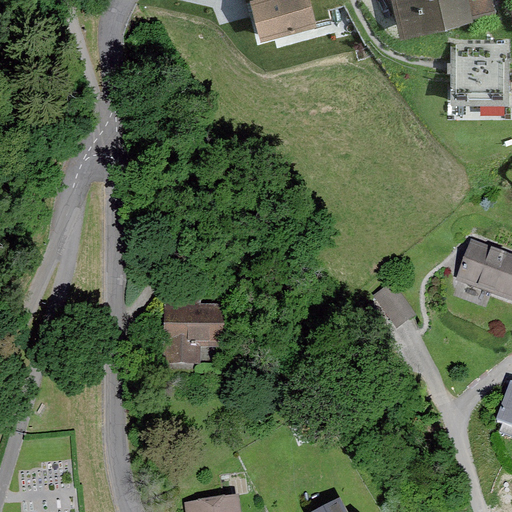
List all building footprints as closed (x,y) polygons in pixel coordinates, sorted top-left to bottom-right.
[(239,0),(237,1),(246,38),(306,25),(300,0),(239,0)] [(381,0),(388,34),(487,14),(484,0),(466,0),(459,2),(458,0),(381,0)] [(511,32),(468,34),(471,108),(511,106),(511,32)] [(511,258),(465,240),(449,280),(510,304),(511,297),(511,258)] [(371,298),(391,330),(411,318),(390,285),(371,298)] [(211,311),(155,310),(154,365),(188,366),(188,346),(210,346),(211,311)] [(511,380),(511,381),(498,417),(511,422),(511,380)] [(348,511),(341,497),(312,511),(348,511)] [(231,511),(231,500),(179,506),(179,511),(231,511)]
